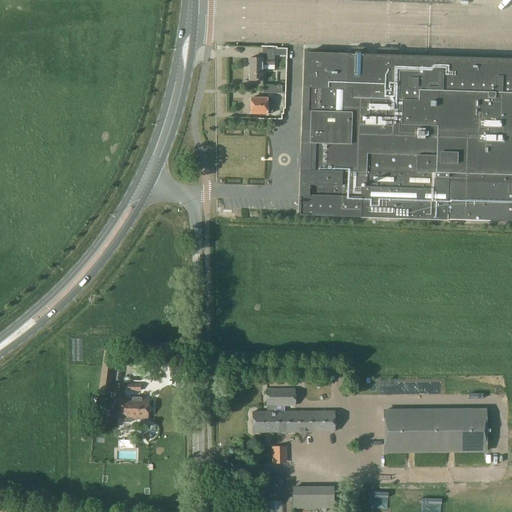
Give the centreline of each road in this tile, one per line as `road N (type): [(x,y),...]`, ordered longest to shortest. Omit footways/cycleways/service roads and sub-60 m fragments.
road 1 (primary): [(19,332),(47,316),(111,252),(144,181)]
road 2 (primary): [(144,181),(19,332)]
road 3 (unclassified): [(198,511),(197,354)]
